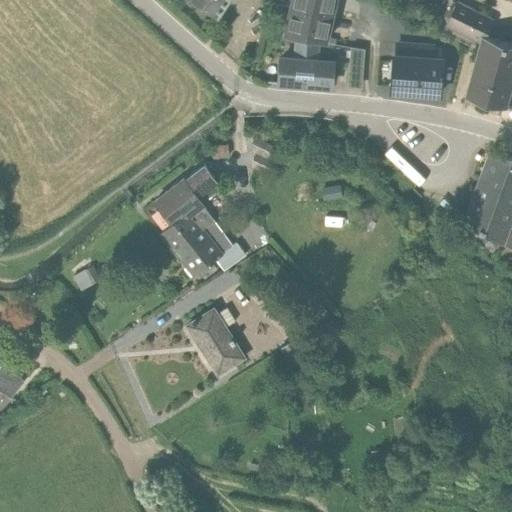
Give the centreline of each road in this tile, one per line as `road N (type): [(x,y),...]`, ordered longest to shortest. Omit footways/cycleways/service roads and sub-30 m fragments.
road 1 (unclassified): [(511,138),(386,108),(259,98),(143,0)]
road 2 (residential): [(148,511),(90,397),(0,319)]
road 3 (track): [(126,463),(156,452),(202,479),(283,493),(322,511)]
